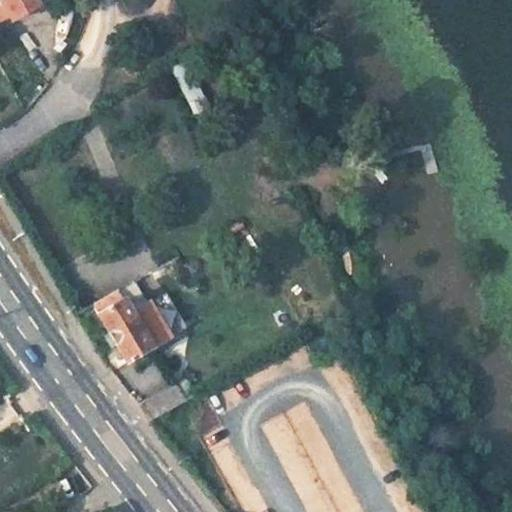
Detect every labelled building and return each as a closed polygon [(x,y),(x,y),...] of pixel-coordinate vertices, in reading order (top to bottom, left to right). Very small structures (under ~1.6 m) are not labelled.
[(0,0),(0,21),(9,16),(13,24),(40,8),(35,0),(0,0)] [(188,60),(172,68),(195,115),(211,107),(188,60)] [(129,315),(116,291),(88,307),(126,367),(151,351),(143,340),(165,325),(152,302),(129,315)] [(173,338),(165,325),(143,340),(151,351),(173,338)] [(181,403),(173,390),(140,410),(149,421),(181,403)]
